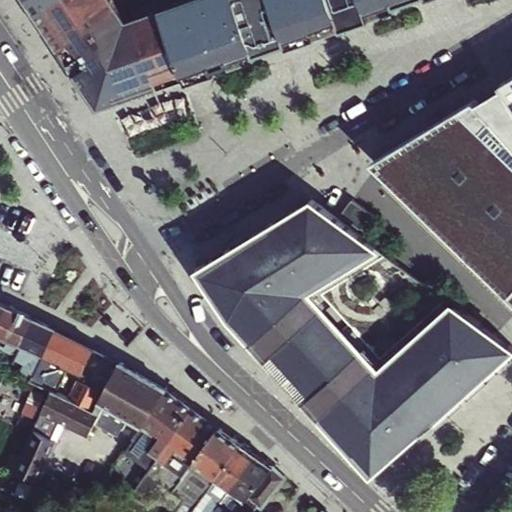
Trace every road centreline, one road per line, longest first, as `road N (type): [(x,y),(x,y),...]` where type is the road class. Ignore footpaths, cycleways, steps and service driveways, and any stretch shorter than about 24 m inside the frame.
road 1 (residential): [(511,30),(133,263)]
road 2 (secondary): [(133,263),(196,346),(373,511)]
road 3 (secondary): [(0,61),(133,263)]
